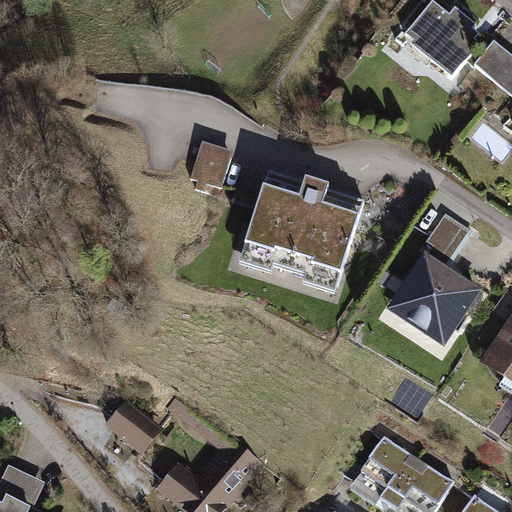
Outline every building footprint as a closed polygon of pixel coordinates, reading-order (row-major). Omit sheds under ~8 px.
[(402,33),(396,41),(404,47),(410,40),(434,60),(431,64),(452,81),(467,62),(475,69),(476,67),(475,67),(484,56),(477,51),(477,49),(478,46),(476,42),(469,36),(477,26),(455,10),(450,16),(433,3),(406,36),(402,33)] [(511,56),(495,43),(484,56),(475,67),(476,67),(497,84),(511,66),(511,56)] [(511,66),(497,84),(511,96),(511,66)] [(231,159),(201,149),(191,179),(222,189),(231,159)] [(269,173),(243,256),(338,286),(364,203),(328,192),(329,190),(305,182),(305,184),(269,173)] [(436,248),(455,261),(473,234),(446,217),(429,244),(436,248)] [(426,260),(400,299),(416,310),(408,323),(444,346),(478,294),(447,274),(455,261),(436,248),(427,261),(426,260)] [(511,328),(490,362),(511,376),(511,328)] [(126,407),(109,428),(141,455),(159,434),(126,407)] [(354,485),(389,508),(419,462),(385,440),(354,485)] [(184,511),(224,511),(262,466),(238,447),(204,489),(178,469),(160,492),(184,511)] [(389,508),(394,511),(436,511),(454,485),(419,462),(389,508)] [(38,483),(11,470),(0,495),(0,511),(33,511),(26,509),(38,483)] [(466,511),(494,511),(475,499),(466,511)]
